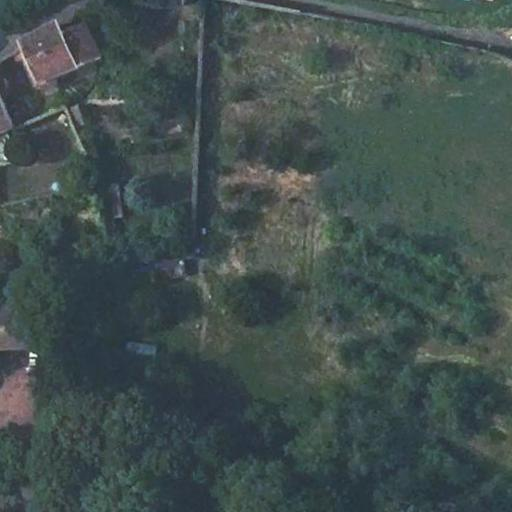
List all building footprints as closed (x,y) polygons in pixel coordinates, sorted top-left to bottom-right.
[(28,47),(44,85),(82,72),(81,69),(68,43),(61,28),(28,47)] [(89,32),(68,43),(81,69),(103,59),(89,32)] [(0,137),(18,131),(0,87),(0,137)] [(117,277),(107,279),(109,291),(120,289),(117,277)] [(0,353),(30,350),(31,307),(0,314),(0,353)]
